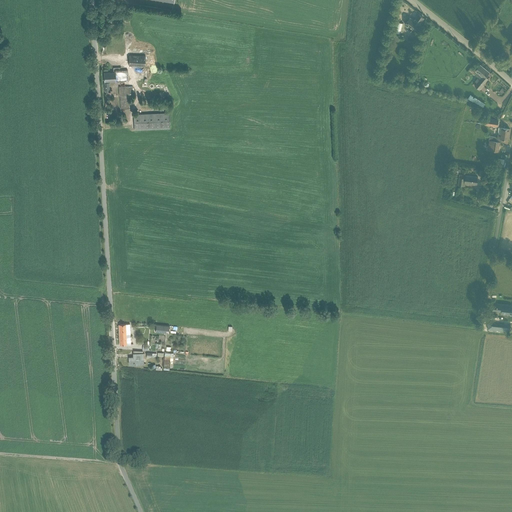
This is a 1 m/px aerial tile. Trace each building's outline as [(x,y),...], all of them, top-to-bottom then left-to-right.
[(413,32),(423,15),(414,10),(404,26),(413,32)] [(125,38),(113,38),(113,56),(125,56),(125,38)] [(153,59),(153,48),(129,47),(129,65),(146,66),(146,59),(153,59)] [(479,89),(492,73),(481,64),(468,79),(479,89)] [(129,81),(128,70),(104,70),(104,91),(110,91),(110,81),(129,81)] [(135,87),(117,87),(117,96),(122,96),(122,112),(130,112),(130,96),(135,96),(135,87)] [(488,108),(491,104),(476,94),(473,98),(488,108)] [(170,130),(169,114),(134,115),(135,131),(170,130)] [(489,119),(485,124),(494,130),(500,121),(494,117),(492,121),(489,119)] [(501,138),(510,139),(511,129),(502,128),(501,138)] [(493,151),(504,152),(505,140),(500,139),(501,136),(494,135),(493,151)] [(509,154),(503,153),(500,162),(506,164),(509,154)] [(465,183),(477,185),(478,176),(460,174),(459,185),(465,186),(465,183)] [(490,316),(511,316),(511,305),(490,304),(490,316)] [(119,324),(119,335),(131,335),(130,324),(119,324)] [(169,326),(168,326),(147,324),(146,327),(155,328),(155,334),(168,335),(169,326)] [(493,324),(492,332),(505,334),(506,325),(493,324)] [(119,344),(131,344),(131,335),(119,335),(119,344)] [(129,365),(145,364),(144,353),(133,353),(133,357),(129,357),(129,365)]
